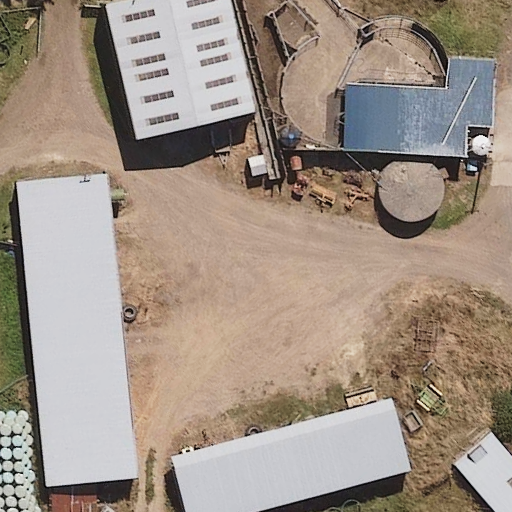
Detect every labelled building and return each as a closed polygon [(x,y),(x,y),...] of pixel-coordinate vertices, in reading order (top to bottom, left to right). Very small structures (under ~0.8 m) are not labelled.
[(110,0),(101,2),(132,137),(250,110),(225,0),(110,0)] [(462,125),(491,125),(490,55),(447,55),(447,82),(343,82),(343,149),(377,149),(377,155),(462,155),(462,125)] [(385,214),(406,223),(418,222),(433,214),(442,199),(443,187),(437,171),(424,159),(406,156),(386,166),(377,181),(377,198),(385,214)] [(133,477),(105,174),(11,182),(38,485),(133,477)] [(245,511),(406,469),(388,399),(168,458),(182,511),(245,511)] [(511,511),(511,459),(489,432),(452,463),(492,511),(511,511)]
